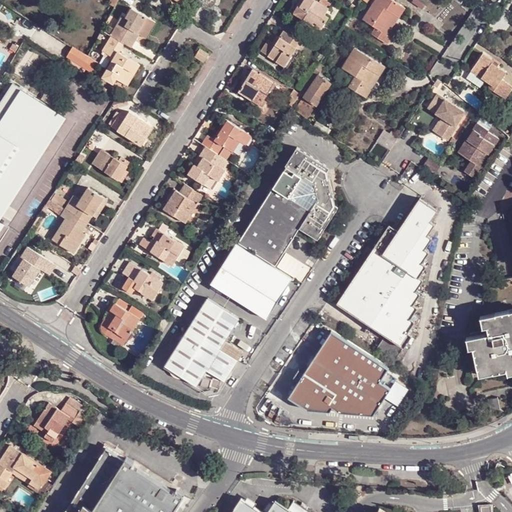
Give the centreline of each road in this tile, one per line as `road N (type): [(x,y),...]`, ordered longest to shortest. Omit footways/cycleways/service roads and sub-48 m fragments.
road 1 (residential): [(265,0),(48,341)]
road 2 (unclassified): [(374,186),(234,405),(224,435)]
road 3 (unclassified): [(253,442),(401,456),(511,440)]
road 4 (unclassified): [(48,341),(155,408),(224,435)]
road 5 (unknown): [(48,511),(122,389)]
road 6 (unknown): [(0,249),(47,171),(76,142)]
